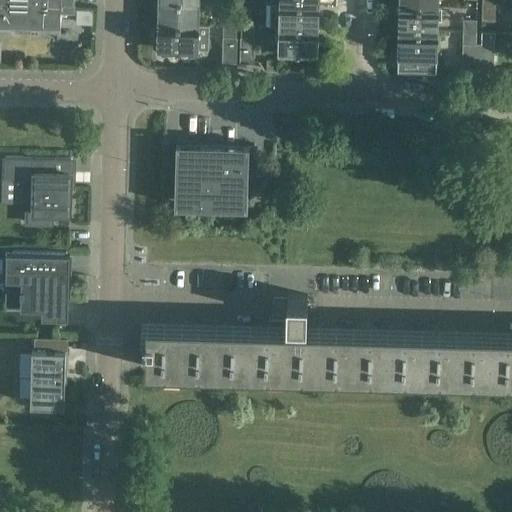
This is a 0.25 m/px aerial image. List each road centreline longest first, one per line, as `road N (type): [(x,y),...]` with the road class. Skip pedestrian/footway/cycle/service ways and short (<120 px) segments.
road 1 (residential): [(120,93),(368,100)]
road 2 (residential): [(105,511),(113,298)]
road 3 (residential): [(113,298),(120,93)]
road 4 (residential): [(337,303),(511,307)]
road 5 (residential): [(368,100),(511,103)]
road 6 (unclassified): [(113,298),(256,299)]
road 7 (residential): [(0,91),(120,93)]
